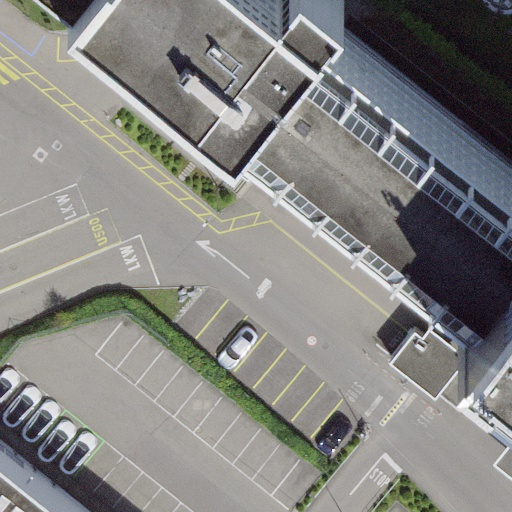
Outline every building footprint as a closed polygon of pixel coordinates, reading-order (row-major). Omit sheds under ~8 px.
[(92,0),(234,116),(321,11),(329,0),(92,0)] [(278,154),(462,302),(511,239),(511,163),(321,11),(234,116),(278,154)] [(278,154),(234,116),(218,137),(239,154),(230,165),(253,184),(278,154)] [(511,239),(462,302),(511,342),(511,239)] [(469,351),(422,317),(393,356),(440,391),(469,351)] [(511,440),(498,457),(511,468),(511,440)] [(0,511),(85,511),(0,444),(0,511)]
